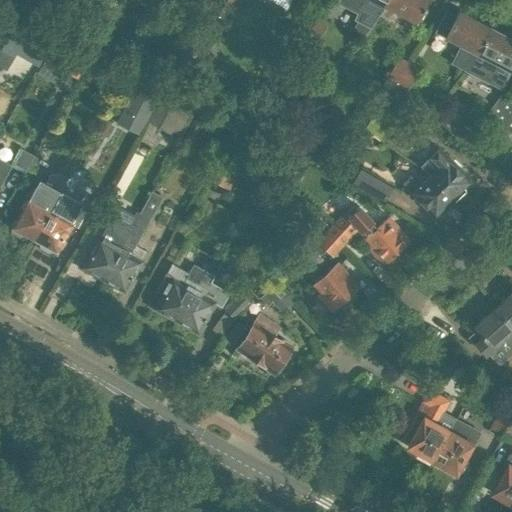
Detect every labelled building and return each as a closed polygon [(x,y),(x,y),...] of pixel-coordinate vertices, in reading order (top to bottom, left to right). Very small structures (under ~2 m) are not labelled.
[(208,10),(213,0),(197,0),(196,3),(208,10)] [(224,20),(235,0),(217,0),(211,12),(224,20)] [(386,0),(354,0),(364,4),(365,0),(373,0),(375,1),(370,10),(379,15),(386,0)] [(428,0),(386,0),(379,15),(389,20),(394,11),(417,22),(428,0)] [(473,60),(490,28),(459,12),(446,37),(470,50),(466,57),(473,60)] [(224,26),(207,15),(199,26),(197,24),(178,53),(199,66),(224,26)] [(44,59),(56,38),(19,18),(4,46),(40,66),(44,59)] [(302,39),(313,45),(326,25),(316,18),(302,39)] [(504,83),(510,71),(511,67),(511,39),(490,28),(473,60),(484,66),(487,74),(504,83)] [(86,55),(56,38),(44,59),(74,75),(86,55)] [(393,92),(395,88),(409,62),(398,56),(382,86),(393,92)] [(406,93),(419,68),(409,62),(395,88),(406,93)] [(145,121),(161,92),(138,80),(116,123),(138,134),(145,121)] [(177,144),(195,110),(161,92),(145,121),(173,136),(171,141),(177,144)] [(510,132),(511,129),(511,102),(505,98),(502,95),(487,115),(510,132)] [(382,141),(401,117),(380,103),(365,128),(382,141)] [(305,139),(319,118),(312,113),(298,134),(305,139)] [(212,133),(216,124),(200,118),(192,122),(183,139),(192,143),(199,129),(202,128),(212,133)] [(232,130),(223,147),(238,155),(247,139),(232,130)] [(69,178),(76,164),(75,163),(81,153),(68,146),(53,174),(51,174),(46,184),(39,180),(28,200),(11,230),(12,234),(22,239),(26,238),(27,235),(35,239),(69,178)] [(429,175),(454,201),(465,190),(463,186),(468,180),(438,149),(420,166),(429,175)] [(205,176),(228,188),(239,168),(216,156),(205,176)] [(0,184),(11,165),(0,158),(0,184)] [(352,183),(383,202),(392,186),(361,168),(352,183)] [(454,201),(429,175),(419,184),(411,175),(403,183),(434,215),(439,209),(444,211),(454,201)] [(51,255),(55,254),(71,224),(71,223),(82,203),(72,198),(80,184),(69,178),(35,239),(41,243),(40,246),(41,249),(51,255)] [(124,291),(142,262),(130,255),(164,198),(154,193),(134,226),(103,279),(124,291)] [(377,227),(359,206),(346,217),(343,214),(327,232),(342,246),(358,229),(365,237),(364,238),(375,250),(372,253),(383,265),(410,241),(389,217),(377,227)] [(304,248),(327,224),(314,211),(291,235),(304,248)] [(123,224),(112,218),(100,238),(83,267),(103,279),(134,226),(125,220),(123,224)] [(401,228),(408,237),(416,230),(409,221),(401,228)] [(333,256),(342,246),(327,232),(317,242),(333,256)] [(331,311),(359,286),(337,262),(313,283),(323,295),(320,298),(331,311)] [(203,270),(207,265),(205,264),(202,269),(195,265),(184,285),(166,275),(157,291),(163,295),(156,309),(175,319),(203,270)] [(218,305),(221,299),(220,293),(208,287),(214,276),(205,271),(210,266),(207,265),(203,270),(175,319),(198,332),(214,303),(218,305)] [(283,313),(294,302),(275,282),(259,298),(268,307),(272,303),(283,313)] [(235,318),(257,296),(247,287),(226,310),(235,318)] [(511,293),(498,306),(511,322),(511,293)] [(511,322),(498,306),(477,325),(486,335),(477,343),(488,355),(508,337),(511,341),(511,322)] [(271,370),(277,369),(291,347),(275,336),(280,329),(259,315),(237,348),(271,370)] [(455,372),(459,363),(444,355),(439,363),(455,372)] [(511,389),(511,371),(506,368),(498,381),(511,389)] [(410,446),(434,459),(456,418),(444,411),(451,400),(431,389),(402,440),(411,445),(410,446)] [(501,437),(511,417),(511,414),(501,409),(490,431),(501,437)] [(511,442),(511,417),(501,437),(511,442)] [(456,418),(434,459),(459,473),(482,432),(470,426),(456,418)] [(511,460),(494,493),(511,502),(511,460)]
